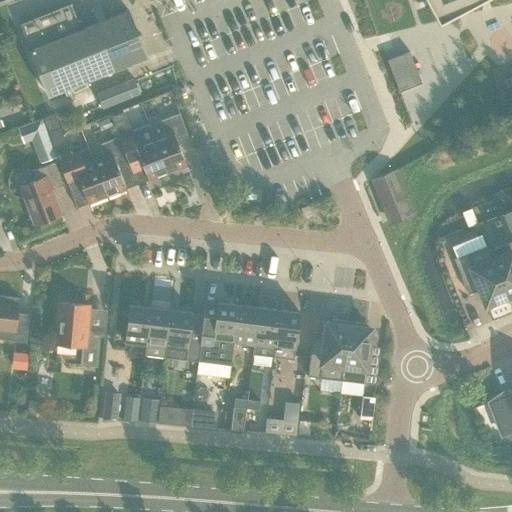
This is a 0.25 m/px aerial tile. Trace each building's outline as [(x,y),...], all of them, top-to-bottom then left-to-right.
[(432,0),(439,17),(482,0),(432,0)] [(67,5),(20,24),(21,26),(27,42),(31,51),(49,97),(103,75),(121,68),(129,65),(147,58),(128,11),(81,30),(71,5),(71,4),(67,5)] [(410,52),(388,60),(389,62),(400,91),(422,83),(410,52)] [(140,93),(135,80),(97,95),(102,108),(140,93)] [(55,113),(43,117),(48,130),(60,126),(55,113)] [(155,137),(169,172),(188,165),(178,140),(189,136),(180,113),(160,120),(165,134),(155,137)] [(113,124),(109,116),(99,120),(102,128),(113,124)] [(56,158),(41,120),(18,128),(24,144),(32,141),(40,164),(56,158)] [(141,128),(120,136),(135,174),(144,171),(148,181),(169,172),(155,137),(150,124),(141,128)] [(135,174),(120,136),(99,144),(104,158),(94,161),(108,196),(127,189),(123,178),(135,174)] [(79,152),(59,160),(68,184),(79,179),(89,203),(89,204),(108,196),(94,161),(89,148),(79,152)] [(21,187),(36,224),(62,214),(52,189),(64,185),(56,162),(33,171),(37,181),(21,187)] [(376,178),(394,222),(416,213),(398,169),(376,178)] [(482,236),(453,247),(457,258),(455,259),(457,264),(469,294),(480,289),(487,305),(490,304),(492,308),(509,302),(492,260),(489,251),(487,246),(482,236)] [(511,241),(508,243),(489,251),(492,260),(509,302),(511,300),(511,241)] [(0,338),(27,342),(30,314),(18,313),(20,298),(1,296),(0,301),(0,300),(0,338)] [(204,315),(198,361),(231,366),(233,353),(234,343),(239,305),(218,303),(218,304),(206,302),(204,315)] [(58,344),(83,346),(82,365),(99,367),(101,335),(86,334),(88,305),(62,303),(58,344)] [(239,305),(234,343),(254,346),(259,308),(239,305)] [(125,343),(146,346),(151,308),(130,306),(125,343)] [(151,308),(146,346),(145,355),(166,358),(172,311),(151,308)] [(254,346),(253,355),(273,358),(275,348),(279,310),(259,308),(254,346)] [(279,310),(275,348),(273,358),(294,360),(300,313),(279,310)] [(192,313),(172,311),(166,358),(186,360),(198,361),(204,315),(192,314),(192,313)] [(342,381),(349,322),(332,320),(331,324),(327,324),(324,347),(312,346),(308,376),(342,381)] [(367,324),(349,322),(342,381),(376,385),(380,354),(368,353),(371,329),(367,329),(367,324)] [(15,370),(26,371),(28,354),(17,353),(15,370)] [(508,396),(489,404),(501,435),(511,431),(511,387),(505,390),(508,396)] [(117,419),(120,393),(108,392),(105,392),(102,417),(117,419)] [(127,396),(124,420),(136,421),(139,398),(127,396)] [(471,414),(488,409),(485,397),(468,402),(471,414)] [(143,398),(140,421),(156,423),(159,400),(143,398)] [(235,398),(234,407),(246,409),(247,409),(248,400),(235,398)] [(260,401),(248,400),(247,409),(259,410),(260,401)] [(28,415),(43,417),(45,402),(29,401),(28,415)] [(234,407),(233,418),(245,419),(246,409),(234,407)] [(192,408),(191,425),(214,428),(216,411),(192,408)] [(266,417),(264,432),(297,435),(298,421),(286,419),(266,417)] [(359,421),(357,437),(369,438),(370,431),(371,428),(371,422),(359,421)]
